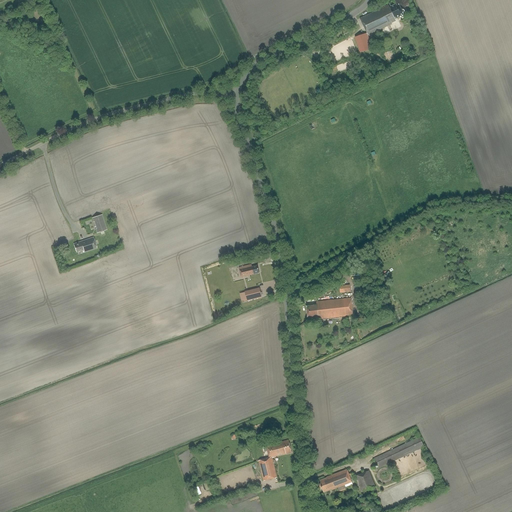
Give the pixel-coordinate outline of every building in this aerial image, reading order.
[(367,33),(356,37),(362,53),(373,49),(369,35),(392,24),(392,23),(396,21),(395,19),(404,15),(403,14),(405,13),(406,12),(405,10),(403,10),(402,10),(398,3),(391,7),(389,4),(360,18),(367,33)] [(94,222),(97,229),(96,229),(97,233),(107,230),(102,215),(92,218),(94,222)] [(85,252),(97,248),(94,237),(74,244),(77,252),(84,250),(85,252)] [(252,265),(239,268),(241,277),(260,273),(258,266),(252,267),(252,265)] [(340,286),(340,293),(351,292),(350,285),(340,286)] [(260,288),(245,292),(247,302),(262,298),(260,288)] [(351,298),(340,299),(317,302),(317,305),(307,306),(308,318),(313,317),(313,319),(318,318),(318,319),(353,315),(351,298)] [(379,468),(424,447),(420,437),(374,458),(379,468)] [(286,454),(292,453),(288,440),(266,446),(269,458),(258,460),(263,481),(277,478),(272,457),(286,454)] [(347,470),(340,472),(327,477),(327,478),(319,481),(321,484),(319,485),(321,490),(322,489),(324,493),(332,490),(345,485),(345,487),(353,484),(347,470)] [(361,493),(375,487),(368,471),(354,477),(361,493)]
